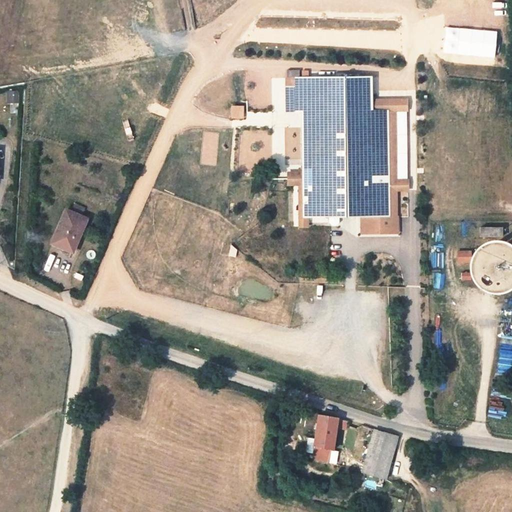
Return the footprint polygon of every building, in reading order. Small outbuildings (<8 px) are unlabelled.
[(455,55),(496,57),(497,30),(446,28),(445,40),(456,41),(455,55)] [(303,217),(313,217),(330,217),(330,216),(340,216),(353,216),(353,221),(360,221),(359,233),(397,234),(396,215),(396,190),(388,190),(388,111),(371,111),(371,99),(371,77),(295,78),(295,112),(302,112),(303,171),(303,217)] [(295,112),(295,78),(287,78),(288,112),(295,112)] [(18,92),(8,92),(8,102),(17,102),(18,92)] [(408,98),(371,99),(371,111),(388,111),(388,190),(396,190),(396,215),(407,215),(406,180),(396,180),(395,111),(408,110),(408,98)] [(232,105),(232,118),(245,118),(245,105),(232,105)] [(303,217),(303,171),(288,172),(288,185),(298,185),(298,227),(313,227),(313,217),(303,217)] [(71,211),(69,211),(64,224),(60,223),(53,239),(66,245),(64,249),(73,252),(88,219),(83,216),(85,210),(74,205),(71,211)] [(69,211),(66,209),(60,223),(64,224),(69,211)] [(340,216),(330,216),(330,217),(331,226),(341,226),(340,216)] [(502,227),(479,227),(479,236),(502,236),(502,227)] [(66,245),(53,239),(51,243),(64,249),(66,245)] [(511,242),(508,240),(505,240),(503,239),(501,239),(499,239),(497,239),(495,239),(492,239),(491,240),(488,241),(485,242),(483,243),(481,245),(479,247),(478,248),(476,250),(475,252),(474,254),(473,257),(472,259),(472,262),(472,265),(472,267),(472,268),(473,270),(474,272),(474,273),(475,275),(476,277),(478,279),(478,280),(480,281),(481,282),(483,284),(484,285),(486,285),(487,286),(489,287),(490,287),(492,288),(494,288),(496,288),(499,288),(502,288),(504,288),(508,287),(511,285),(511,284),(511,242)] [(472,250),(457,250),(456,261),(471,261),(472,250)] [(316,447),(322,448),(333,450),(337,417),(320,414),(316,447)] [(373,429),(362,473),(386,480),(398,436),(373,429)]
